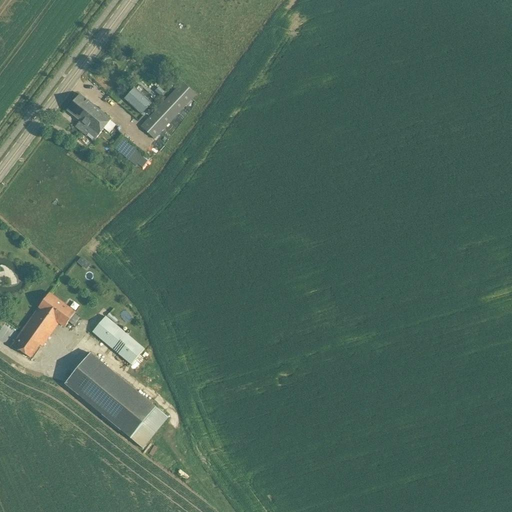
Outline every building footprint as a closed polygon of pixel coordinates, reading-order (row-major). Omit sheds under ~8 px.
[(118,59),(123,63),(127,56),(122,53),(118,59)] [(143,127),(157,140),(198,95),(184,83),(143,127)] [(160,96),(164,92),(159,87),(155,91),(160,96)] [(135,89),(125,99),(141,114),(151,103),(135,89)] [(76,127),(83,133),(88,127),(85,124),(97,108),(80,95),(67,110),(80,121),(76,127)] [(88,127),(83,133),(94,141),(111,120),(97,108),(85,124),(88,127)] [(116,147),(145,171),(154,159),(125,136),(116,147)] [(80,318),(75,314),(76,313),(50,293),(39,308),(39,309),(13,346),(30,358),(39,345),(42,347),(59,323),(65,328),(69,322),(74,326),(80,318)] [(106,316),(93,331),(96,334),(132,365),(145,349),(106,316)] [(91,354),(67,383),(82,396),(107,366),(91,354)]
